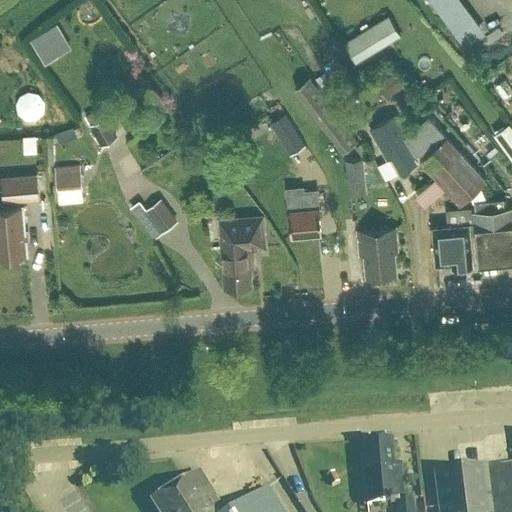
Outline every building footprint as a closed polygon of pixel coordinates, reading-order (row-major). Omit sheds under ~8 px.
[(354,58),(382,42),(399,31),(388,14),(382,17),(344,40),(354,58)] [(342,149),(357,138),(308,75),(293,86),(342,149)] [(84,115),(100,145),(117,135),(106,114),(100,117),(95,109),(84,115)] [(420,152),(423,156),(447,134),(446,132),(428,113),(408,131),(396,112),(369,127),(387,158),(391,156),(399,170),(417,161),(413,155),(420,152)] [(511,126),(509,122),(493,133),(511,160),(511,126)] [(423,156),(419,159),(435,177),(444,186),(459,204),(471,193),(474,199),(474,207),(473,208),(478,260),(511,256),(511,215),(511,204),(504,205),(503,197),(486,198),(480,185),(488,178),(447,134),(423,156)] [(313,161),(307,151),(296,158),(303,168),(313,161)] [(348,193),(366,192),(362,157),(345,158),(348,193)] [(58,190),(82,187),(80,165),(74,166),(64,168),(56,169),(58,190)] [(36,172),(2,175),(4,198),(38,195),(36,172)] [(290,234),(321,232),(319,206),(318,206),(317,188),(303,189),(303,185),(286,186),(290,234)] [(145,209),(162,232),(174,223),(157,200),(145,209)] [(19,257),(21,253),(26,253),(23,216),(21,216),(20,202),(0,203),(0,254),(0,255),(3,258),(19,257)] [(453,264),(473,263),(469,207),(447,208),(448,224),(434,225),(436,262),(453,261),(453,264)] [(261,215),(227,218),(220,219),(225,284),(249,282),(247,256),(252,256),(251,244),(264,243),(261,215)] [(394,249),(397,249),(395,226),(357,229),(359,252),(363,252),(365,274),(395,272),(394,249)] [(413,511),(412,501),(403,502),(400,474),(393,474),(391,443),(364,445),(365,451),(361,452),(366,506),(398,504),(398,511),(413,511)] [(511,511),(511,474),(487,477),(487,470),(434,476),(438,511),(511,511)] [(278,511),(265,491),(231,511),(222,511),(199,475),(152,505),(155,511),(278,511)]
